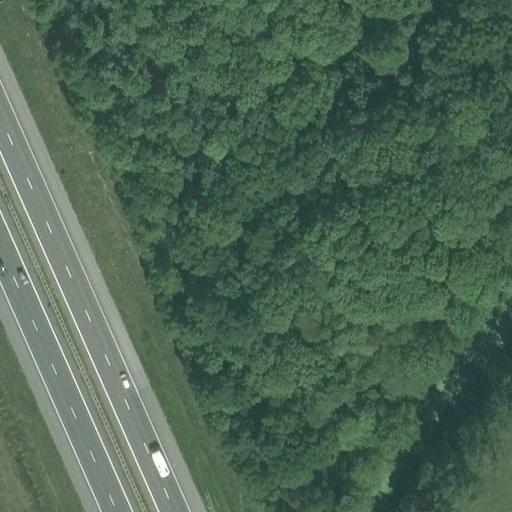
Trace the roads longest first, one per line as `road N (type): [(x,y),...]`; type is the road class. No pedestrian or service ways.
road 1 (motorway): [(175,511),(0,117)]
road 2 (motorway): [(0,244),(118,511)]
